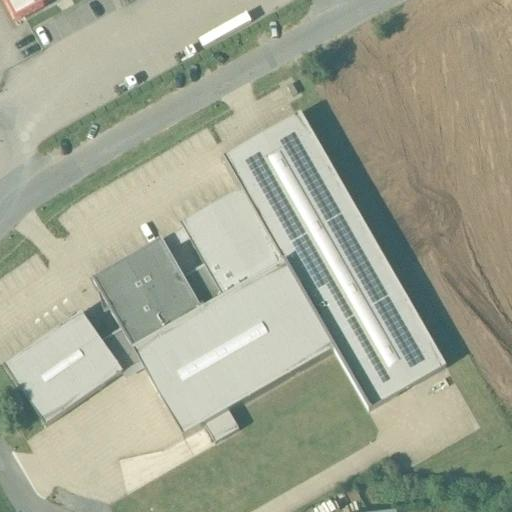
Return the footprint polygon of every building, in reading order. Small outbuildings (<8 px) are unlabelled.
[(9,0),(0,0),(16,26),(45,10),(41,4),(49,0),(26,0),(14,7),(9,0)] [(511,52),(511,30),(499,37),(489,19),(344,93),(363,129),(511,52)] [(511,52),(363,129),(429,258),(511,215),(511,52)] [(301,113),(224,159),(241,189),(333,351),(368,412),(446,366),(301,113)] [(333,351),(241,189),(93,278),(122,331),(138,360),(180,436),(203,423),(227,409),(333,351)] [(138,360),(122,331),(102,344),(121,370),(138,360)] [(227,409),(203,423),(216,446),(241,434),(227,409)]
